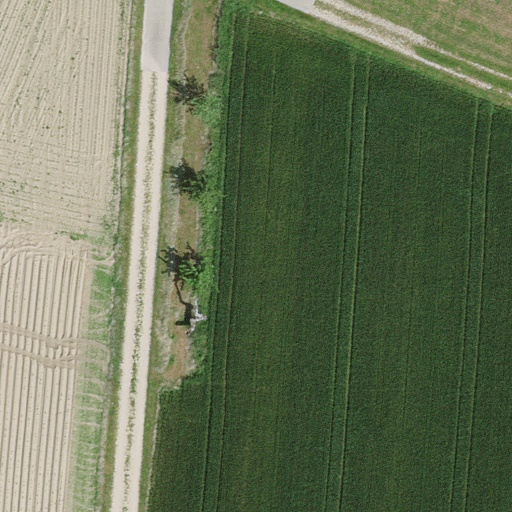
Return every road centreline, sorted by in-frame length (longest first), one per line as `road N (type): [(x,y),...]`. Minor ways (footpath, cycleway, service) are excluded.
road 1 (track): [(124,511),(161,0)]
road 2 (track): [(310,0),(511,88)]
